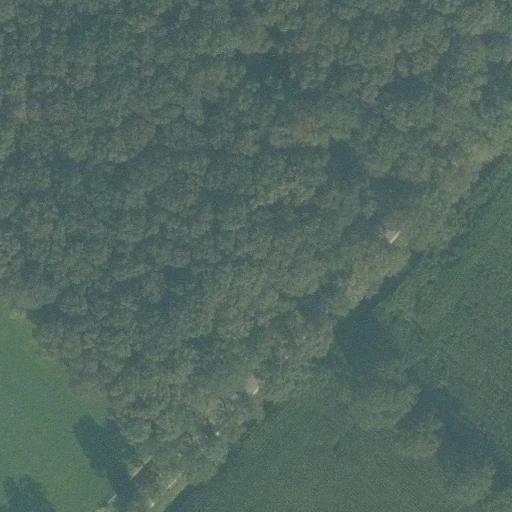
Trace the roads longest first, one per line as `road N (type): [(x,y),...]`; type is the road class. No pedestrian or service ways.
road 1 (unclassified): [(138,511),(511,96)]
road 2 (track): [(377,244),(414,276),(363,328),(511,468)]
